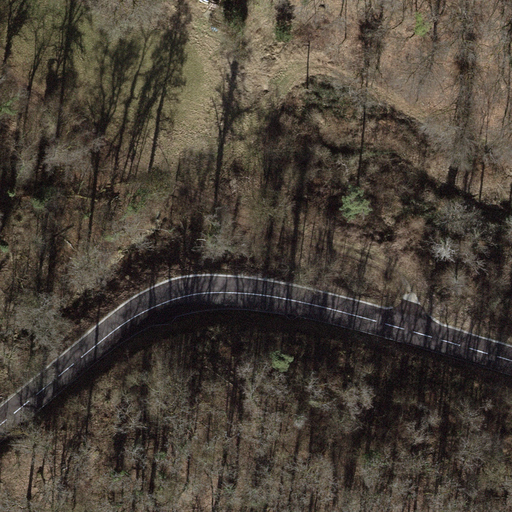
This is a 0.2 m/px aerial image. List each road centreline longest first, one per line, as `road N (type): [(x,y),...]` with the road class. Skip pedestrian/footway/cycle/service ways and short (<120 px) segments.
road 1 (tertiary): [(511,361),(323,306),(209,293),(166,301),(119,329),(0,426)]
road 2 (track): [(417,332),(411,271),(107,171),(0,98)]
